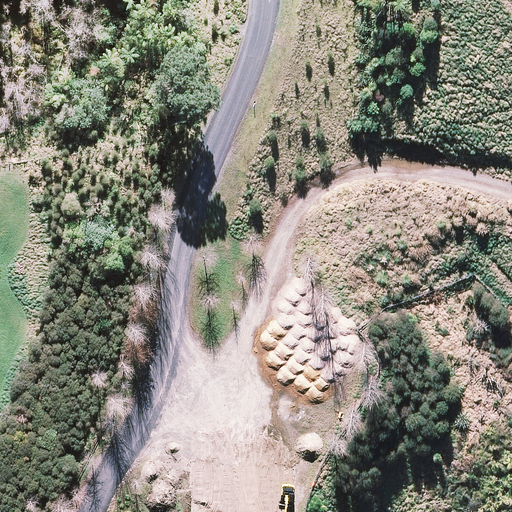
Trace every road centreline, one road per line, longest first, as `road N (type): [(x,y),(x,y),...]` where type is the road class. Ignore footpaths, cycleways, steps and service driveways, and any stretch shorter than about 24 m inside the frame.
road 1 (track): [(100,511),(115,471),(154,416),(183,382),(234,353),(289,216),(331,188),(383,170),(442,174),(511,195)]
road 2 (track): [(183,382),(176,244),(258,0)]
